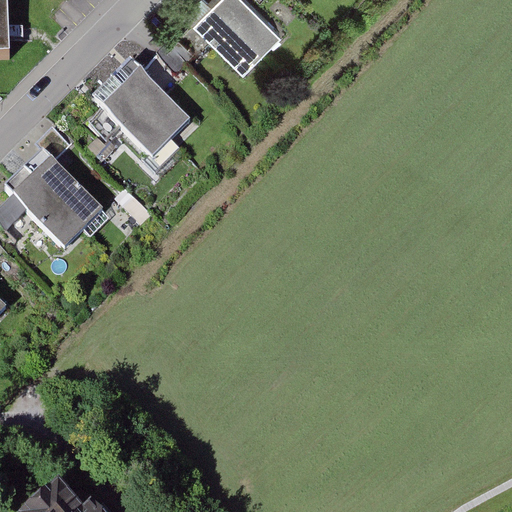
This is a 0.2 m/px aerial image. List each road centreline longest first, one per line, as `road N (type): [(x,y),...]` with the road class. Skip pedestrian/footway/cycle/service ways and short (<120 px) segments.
road 1 (residential): [(0,144),(145,0)]
road 2 (residential): [(125,511),(76,461),(0,424)]
